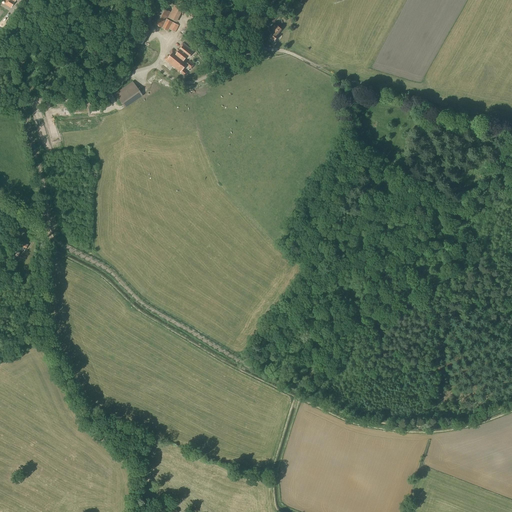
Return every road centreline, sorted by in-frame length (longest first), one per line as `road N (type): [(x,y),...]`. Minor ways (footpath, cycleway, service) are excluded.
road 1 (unclassified): [(133,511),(137,468),(82,413),(43,329),(38,231),(0,202)]
road 2 (track): [(209,0),(329,76),(434,105)]
